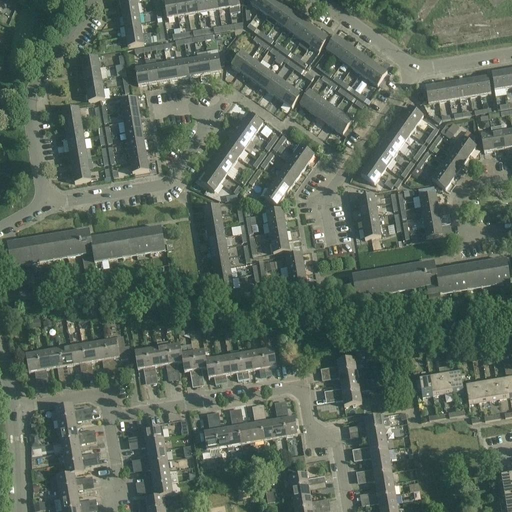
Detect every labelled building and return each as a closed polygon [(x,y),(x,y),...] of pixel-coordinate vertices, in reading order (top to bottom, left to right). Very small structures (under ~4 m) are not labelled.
[(119,0),(121,8),(137,5),(136,0),(119,0)] [(185,0),(175,2),(178,18),(188,17),(185,0)] [(188,17),(198,15),(195,0),(186,0),(185,0),(188,17)] [(206,0),(195,0),(198,15),(208,13),(206,0)] [(216,0),(206,0),(208,13),(219,12),(216,0)] [(227,0),(216,0),(219,12),(229,10),(227,0)] [(238,0),(227,0),(229,10),(230,16),(240,14),(239,8),(240,8),(238,0)] [(259,12),(267,0),(254,0),(250,6),(259,12)] [(278,4),(271,0),(267,0),(259,12),(268,18),(278,4)] [(178,18),(175,2),(164,4),(167,20),(178,18)] [(268,18),(276,24),(286,10),(278,4),(268,18)] [(121,8),(123,18),(139,16),(137,5),(121,8)] [(295,16),(286,10),(276,24),(285,30),(295,16)] [(139,16),(123,18),(124,29),(141,26),(139,16)] [(285,30),(293,36),(303,22),(295,16),(285,30)] [(250,26),(247,29),(254,34),(257,31),(256,30),(259,26),(253,22),(250,26)] [(312,29),(303,22),(293,36),(302,42),(312,29)] [(142,36),(141,26),(124,29),(126,39),(142,36)] [(302,42),(310,48),(320,34),(312,29),(302,42)] [(260,33),(257,36),(264,41),(267,38),(260,33)] [(329,41),(320,34),(310,48),(319,54),(329,41)] [(126,39),(128,50),(150,46),(148,35),(142,36),(126,39)] [(267,38),(264,41),(271,46),(274,43),(267,38)] [(326,52),(335,58),(345,45),(335,38),(326,52)] [(260,47),(267,52),(269,49),(262,44),(260,47)] [(277,45),(274,48),(281,53),(284,50),(277,45)] [(353,51),(345,45),(335,58),(343,64),(353,51)] [(284,50),(281,53),(288,58),(291,55),(284,50)] [(361,57),(353,51),(343,64),(352,70),(361,57)] [(218,52),(207,53),(208,59),(211,76),(221,74),(219,58),(218,52)] [(270,55),(277,60),(279,56),(272,52),(270,55)] [(241,74),(250,60),(241,54),(232,67),(241,74)] [(277,60),(284,64),(286,61),(279,56),(277,60)] [(294,57),(291,61),(298,65),(301,62),(294,57)] [(370,63),(361,57),(352,70),(360,76),(370,63)] [(83,73),(100,70),(98,59),(82,62),(83,73)] [(208,59),(198,61),(200,77),(211,76),(208,59)] [(259,66),(250,60),(241,74),(249,80),(259,66)] [(198,61),(187,63),(190,79),(200,77),(198,61)] [(301,62),(298,65),(305,70),(308,67),(301,62)] [(180,81),(190,79),(187,63),(177,64),(180,81)] [(360,76),(369,82),(378,69),(370,63),(360,76)] [(177,64),(167,66),(170,82),(180,81),(177,64)] [(120,67),(116,68),(117,75),(122,75),(126,75),(125,66),(120,67)] [(167,66),(157,68),(159,84),(170,82),(167,66)] [(267,72),(259,66),(249,80),(258,86),(267,72)] [(157,68),(146,69),(149,86),(159,84),(157,68)] [(296,68),(294,72),(301,77),(303,73),(296,68)] [(138,88),(149,86),(146,69),(135,71),(138,88)] [(387,75),(378,69),(369,82),(378,89),(387,75)] [(100,70),(83,73),(85,83),(102,81),(100,70)] [(276,79),(267,72),(258,86),(266,92),(276,79)] [(333,77),(326,72),(323,75),(330,80),(333,77)] [(511,72),(502,74),(505,90),(511,89),(511,72)] [(502,74),(491,76),(495,98),(506,96),(505,90),(502,74)] [(306,76),(304,79),(312,84),(314,81),(306,76)] [(284,85),(276,79),(266,92),(275,98),(284,85)] [(340,87),(342,84),(336,79),(333,82),(340,87)] [(491,96),(488,79),(477,81),(480,98),(491,96)] [(103,91),(102,81),(85,83),(87,94),(103,91)] [(480,98),(477,81),(467,83),(470,99),(480,98)] [(470,99),(467,83),(457,84),(460,101),(470,99)] [(330,84),(328,87),(334,92),(337,89),(330,84)] [(349,88),(342,84),(340,87),(347,92),(349,88)] [(460,101),(457,84),(447,86),(449,103),(460,101)] [(293,91),(284,85),(275,98),(283,104),(293,91)] [(449,103),(447,86),(436,88),(439,104),(449,103)] [(428,106),(439,104),(436,88),(425,90),(428,106)] [(103,91),(87,94),(89,105),(105,102),(103,91)] [(283,104),(292,111),(302,97),(293,91),(283,104)] [(338,94),(344,99),(347,96),(340,91),(338,94)] [(357,99),(360,96),(353,91),(350,94),(357,99)] [(300,106),(309,113),(318,99),(309,93),(300,106)] [(347,96),(344,99),(351,104),(354,101),(347,96)] [(309,113),(317,119),(327,105),(318,99),(309,113)] [(122,114),(139,111),(137,100),(121,103),(122,114)] [(355,106),(362,111),(364,108),(357,103),(355,106)] [(335,111),(327,105),(317,119),(326,125),(335,111)] [(410,109),(403,118),(417,127),(423,118),(410,109)] [(63,112),(65,124),(81,121),(79,110),(63,112)] [(141,122),(139,111),(122,114),(124,124),(141,122)] [(344,117),(335,111),(326,125),(334,131),(344,117)] [(250,116),(243,125),(257,135),(263,126),(250,116)] [(353,124),(344,117),(334,131),(343,137),(353,124)] [(439,126),(441,123),(434,117),(431,121),(439,126)] [(397,126),(411,136),(417,127),(403,118),(397,126)] [(65,124),(66,134),(83,131),(81,121),(65,124)] [(124,124),(118,125),(120,135),(126,134),(142,132),(141,122),(124,124)] [(251,143),(257,135),(243,125),(237,133),(251,143)] [(454,125),(445,138),(451,142),(460,129),(454,125)] [(391,134),(405,144),(411,136),(397,126),(391,134)] [(444,138),(449,130),(446,128),(441,135),(444,138)] [(490,130),(491,136),(494,152),(505,151),(502,134),(501,128),(490,130)] [(66,134),(68,144),(84,141),(83,131),(66,134)] [(436,131),(431,137),(434,140),(439,133),(436,131)] [(144,142),(142,132),(126,134),(127,145),(144,142)] [(245,152),(251,143),(237,133),(231,142),(245,152)] [(462,139),(456,148),(470,157),(476,149),(471,145),(476,139),(468,133),(463,140),(462,139)] [(511,133),(502,134),(505,151),(511,149),(511,133)] [(385,143),(399,153),(405,144),(391,134),(385,143)] [(494,152),(491,136),(481,138),(483,154),(494,152)] [(434,140),(431,137),(426,144),(429,147),(434,140)] [(284,138),(279,145),(282,147),(287,141),(284,138)] [(439,138),(434,145),(437,147),(442,141),(439,138)] [(68,144),(70,154),(86,151),(84,141),(68,144)] [(146,152),(144,142),(127,145),(129,155),(146,152)] [(239,160),(245,152),(231,142),(225,150),(239,160)] [(379,151),(393,161),(399,153),(385,143),(379,151)] [(274,147),(271,144),(266,151),(269,154),(274,147)] [(279,145),(274,152),(277,154),(282,147),(279,145)] [(434,145),(429,152),(432,154),(437,147),(434,145)] [(295,156),(308,166),(315,157),(301,148),(295,156)] [(470,157),(456,148),(450,156),(464,166),(470,157)] [(233,168),(239,160),(225,150),(219,159),(233,168)] [(70,154),(71,164),(88,162),(86,151),(70,154)] [(373,160),(387,170),(393,161),(379,151),(373,160)] [(147,162),(146,152),(129,155),(131,165),(147,162)] [(419,154),(414,161),(417,164),(422,156),(419,154)] [(271,155),(266,162),(270,164),(274,158),(271,155)] [(295,156),(289,165),(302,175),(308,166),(295,156)] [(464,166),(450,156),(444,165),(458,175),(464,166)] [(219,159),(213,167),(227,177),(233,181),(239,173),(233,168),(219,159)] [(367,169),(381,178),(387,170),(373,160),(367,169)] [(259,161),(253,168),(257,171),(262,164),(259,161)] [(71,164),(73,175),(89,172),(88,162),(71,164)] [(149,173),(147,162),(131,165),(133,176),(149,173)] [(266,162),(261,169),(265,171),(270,164),(266,162)] [(422,162),(417,169),(420,171),(425,164),(422,162)] [(289,165),(283,174),(296,183),(302,175),(289,165)] [(458,175),(444,165),(438,173),(452,183),(458,175)] [(221,185),(227,177),(213,167),(207,176),(221,185)] [(374,187),(381,178),(367,169),(361,177),(374,187)] [(407,171),(401,178),(404,181),(410,174),(407,171)] [(91,183),(89,172),(73,175),(75,185),(91,183)] [(259,173),(254,179),(258,181),(262,175),(259,173)] [(445,192),(452,183),(438,173),(432,183),(445,192)] [(283,174),(277,182),(290,192),(296,183),(283,174)] [(221,185),(207,176),(201,185),(215,195),(221,185)] [(250,180),(246,178),(241,185),(244,187),(250,180)] [(254,179),(249,186),(252,189),(258,181),(254,179)] [(399,181),(394,188),(397,190),(402,183),(399,181)] [(277,182),(271,190),(284,200),(290,192),(277,182)] [(394,188),(387,183),(384,186),(391,191),(394,188)] [(419,199),(413,200),(415,210),(421,209),(421,210),(437,207),(436,196),(435,189),(418,192),(419,199)] [(284,200),(271,190),(264,199),(278,209),(284,200)] [(358,200),(360,211),(376,208),(374,197),(358,200)] [(439,217),(437,207),(421,210),(423,220),(439,217)] [(222,219),(220,208),(203,210),(205,222),(222,219)] [(376,208),(360,211),(361,221),(378,218),(376,208)] [(266,214),(268,224),(284,222),(283,211),(266,214)] [(423,220),(425,230),(441,227),(439,217),(423,220)] [(361,221),(363,231),(380,228),(378,218),(361,221)] [(222,219),(205,222),(207,232),(223,229),(222,219)] [(284,222),(268,224),(270,235),(286,232),(284,222)] [(443,238),(441,227),(425,230),(426,241),(443,238)] [(79,237),(66,239),(66,234),(60,235),(61,240),(52,241),(51,237),(46,238),(47,242),(38,244),(38,239),(32,240),(33,244),(24,246),(24,241),(18,242),(19,247),(8,249),(11,270),(82,258),(86,282),(98,280),(95,265),(166,253),(163,233),(164,232),(163,228),(158,228),(159,233),(150,234),(149,230),(144,231),(144,235),(136,237),(135,232),(130,233),(131,237),(122,239),(121,235),(116,235),(117,240),(108,241),(107,237),(102,238),(102,242),(92,244),(90,232),(78,234),(79,237)] [(381,239),(380,228),(363,231),(365,242),(381,239)] [(207,232),(209,242),(225,239),(223,229),(207,232)] [(288,242),(286,232),(270,235),(271,245),(288,242)] [(225,239),(209,242),(210,252),(227,250),(227,249),(231,248),(230,240),(225,240),(225,239)] [(288,242),(271,245),(273,256),(290,253),(288,242)] [(210,252),(212,263),(228,260),(227,250),(210,252)] [(286,258),(287,269),(304,267),(302,256),(286,258)] [(212,263),(214,273),(230,270),(228,260),(212,263)] [(437,276),(435,265),(429,265),(430,268),(411,271),(410,267),(405,268),(406,272),(397,273),(396,269),(391,270),(392,274),(383,276),(382,272),(377,272),(378,277),(369,278),(368,274),(363,275),(364,279),(353,281),(356,302),(426,290),(431,317),(443,315),(443,312),(440,297),(511,285),(507,264),(508,264),(508,260),(503,260),(503,265),(495,266),(494,262),(489,263),(489,267),(481,268),(480,264),(475,265),(475,269),(467,271),(466,267),(461,268),(461,272),(452,273),(452,269),(447,270),(447,274),(437,276)] [(266,272),(276,271),(275,264),(265,266),(266,272)] [(287,269),(289,280),(305,277),(304,267),(287,269)] [(214,273),(215,283),(232,280),(230,270),(214,273)] [(124,280),(123,273),(114,274),(115,281),(124,280)] [(289,280),(291,290),(307,287),(305,277),(289,280)] [(232,280),(215,283),(217,294),(234,291),(232,280)] [(258,287),(251,288),(253,298),(260,296),(258,287)] [(309,298),(307,287),(291,290),(293,300),(309,298)] [(444,319),(457,317),(456,309),(443,312),(443,315),(444,319)] [(114,343),(105,344),(109,362),(110,370),(115,369),(114,361),(121,360),(121,362),(131,360),(129,349),(126,350),(124,339),(114,341),(114,343)] [(94,344),(97,364),(103,363),(104,370),(110,370),(109,362),(105,344),(97,346),(96,343),(94,344)] [(92,347),(83,348),(86,366),(87,373),(93,372),(92,365),(97,364),(94,344),(91,344),(92,347)] [(71,348),(75,367),(80,367),(81,374),(87,373),(86,366),(83,348),(74,350),(74,347),(71,348)] [(183,364),(182,356),(180,347),(169,349),(173,374),(179,373),(177,365),(183,364)] [(69,350),(61,352),(63,369),(65,377),(70,376),(69,368),(75,367),(71,348),(69,348),(69,350)] [(155,351),(146,352),(149,370),(151,378),(156,377),(155,369),(160,368),(158,350),(157,348),(155,349),(155,351)] [(169,349),(158,350),(160,368),(166,367),(167,375),(173,374),(169,349)] [(202,353),(193,355),(196,372),(197,380),(203,379),(202,372),(207,371),(206,363),(206,360),(204,353),(204,350),(201,351),(202,353)] [(38,356),(41,373),(42,381),(48,380),(47,372),(52,371),(49,351),(46,352),(47,354),(38,356)] [(65,377),(63,369),(61,352),(52,353),(51,351),(49,351),(52,371),(58,370),(59,378),(65,377)] [(262,353),(266,379),(272,378),(271,370),(277,369),(274,351),(262,353)] [(137,352),(135,352),(135,354),(138,372),(144,371),(145,379),(151,378),(149,370),(146,352),(137,354),(137,352)] [(248,356),(240,357),(243,375),(244,382),(250,381),(248,374),(254,373),(251,355),(250,353),(248,353),(248,356)] [(262,353),(251,355),(254,373),(259,372),(261,380),(266,379),(262,353)] [(337,363),(338,369),(330,370),(331,376),(356,371),(355,363),(357,363),(355,353),(344,355),(346,362),(337,363)] [(193,355),(182,356),(183,364),(184,374),(190,373),(191,381),(197,380),(193,355)] [(491,355),(482,356),(483,364),(493,363),(491,355)] [(42,381),(38,356),(26,357),(29,375),(35,374),(36,382),(42,381)] [(230,356),(228,357),(228,359),(231,377),(237,376),(238,383),(244,382),(243,375),(240,357),(231,359),(230,356)] [(226,359),(217,361),(220,379),(222,386),(227,385),(226,378),(231,377),(228,359),(228,357),(225,357),(226,359)] [(208,360),(206,360),(206,363),(207,371),(208,381),(214,380),(216,387),(222,386),(220,379),(217,361),(208,362),(208,360)] [(356,371),(331,376),(332,381),(340,380),(340,386),(361,382),(360,380),(358,380),(356,371)] [(460,372),(449,373),(453,394),(464,392),(460,372)] [(443,396),(453,394),(449,373),(440,375),(443,396)] [(440,375),(430,377),(433,397),(443,396),(440,375)] [(422,399),(433,397),(430,377),(419,378),(422,399)] [(506,379),(496,381),(500,401),(510,399),(506,379)] [(367,381),(361,382),(340,386),(341,391),(334,392),(335,398),(342,397),(360,394),(369,392),(367,381)] [(489,402),(500,401),(496,381),(486,382),(489,402)] [(486,382),(476,384),(479,404),(489,402),(486,382)] [(469,406),(479,404),(476,384),(466,386),(469,406)] [(360,394),(335,398),(336,404),(343,402),(344,408),(362,405),(360,394)] [(56,410),(53,410),(54,413),(56,412),(57,416),(57,422),(75,419),(83,418),(83,416),(82,412),(74,413),(74,407),(56,410)] [(288,413),(283,414),(284,422),(287,440),(296,438),(296,440),(299,440),(298,438),(295,420),(290,421),(289,416),(288,413)] [(278,423),(273,423),(276,441),(276,444),(278,443),(278,441),(287,440),(284,422),(283,414),(277,415),(277,416),(278,423)] [(266,417),(260,418),(262,425),(265,443),(273,442),(273,444),(276,444),(276,441),(273,423),(267,424),(266,417)] [(59,431),(57,431),(57,434),(59,433),(77,430),(76,424),(84,423),(83,418),(75,419),(57,422),(59,431)] [(256,426),(250,427),(253,445),(253,448),(256,447),(255,445),(265,443),(262,425),(260,418),(254,419),(256,426)] [(365,427),(357,428),(358,434),(366,433),(384,430),(390,429),(389,420),(382,421),(384,420),(384,418),(382,418),(364,421),(365,427)] [(243,420),(237,421),(239,429),(242,447),(250,446),(251,448),(253,448),(253,445),(250,427),(245,428),(243,420)] [(233,430),(227,431),(230,449),(231,451),(233,451),(233,449),(242,447),(239,429),(237,421),(232,422),(233,430)] [(221,424),(215,425),(216,433),(219,451),(228,449),(229,454),(231,454),(231,451),(230,449),(227,431),(222,432),(221,424)] [(206,444),(199,445),(199,446),(201,456),(208,455),(210,454),(211,460),(220,459),(219,451),(216,433),(215,425),(209,426),(211,434),(204,435),(206,444)] [(146,438),(136,439),(137,445),(147,444),(164,441),(163,432),(165,431),(165,429),(163,429),(145,432),(146,438)] [(59,433),(57,434),(57,436),(60,436),(61,444),(79,441),(87,440),(86,434),(78,435),(77,430),(59,433)] [(366,433),(358,434),(359,440),(367,438),(368,444),(388,441),(388,438),(385,438),(384,430),(366,433)] [(62,453),(60,453),(60,456),(63,455),(81,452),(80,447),(88,446),(87,440),(79,441),(61,444),(62,453)] [(166,450),(164,441),(147,444),(137,445),(138,451),(148,449),(148,455),(166,452),(168,452),(168,449),(166,450)] [(369,449),(361,450),(362,457),(388,452),(386,443),(388,443),(388,441),(368,444),(369,449)] [(178,467),(193,464),(189,447),(182,449),(185,463),(177,464),(178,467)] [(394,451),(388,452),(362,457),(363,462),(371,460),(372,466),(396,462),(394,451)] [(63,455),(60,456),(61,458),(63,458),(65,467),(83,464),(90,463),(89,457),(82,458),(81,452),(63,455)] [(140,462),(141,468),(168,463),(167,455),(169,454),(168,452),(166,452),(148,455),(149,460),(140,462)] [(66,475),(64,475),(64,477),(66,477),(66,478),(75,476),(84,475),(84,469),(91,468),(90,463),(83,464),(65,467),(66,475)] [(150,466),(141,468),(142,473),(151,472),(152,478),(172,474),(171,472),(169,472),(168,463),(150,466)] [(373,472),(365,473),(366,479),(374,478),(391,475),(390,466),(392,466),(392,463),(372,466),(373,472)] [(153,483),(143,484),(144,491),(154,489),(172,486),(170,477),(172,477),(172,474),(152,478),(153,483)] [(374,478),(366,479),(367,484),(375,483),(376,489),(393,486),(396,486),(395,483),(393,484),(391,475),(374,478)] [(57,479),(59,490),(84,486),(83,480),(76,481),(75,476),(66,478),(66,477),(64,477),(57,479)] [(290,479),(287,479),(288,482),(290,482),(292,491),(310,488),(317,487),(316,481),(309,482),(308,476),(290,479)] [(511,476),(497,479),(499,490),(511,487),(511,476)] [(60,499),(58,499),(58,502),(78,499),(77,493),(85,492),(84,486),(59,490),(60,499)] [(154,489),(144,491),(145,496),(155,494),(155,500),(156,500),(164,499),(166,499),(173,497),(175,497),(175,495),(173,495),(172,486),(154,489)] [(376,494),(369,495),(370,502),(378,501),(395,498),(394,489),(396,488),(396,486),(393,486),(376,489),(376,494)] [(293,500),(291,500),(291,503),(294,502),(311,499),(310,493),(318,492),(317,487),(310,488),(292,491),(293,500)] [(501,500),(511,497),(511,487),(499,490),(501,500)] [(511,497),(501,500),(502,510),(511,507),(511,497)] [(378,501),(370,502),(371,507),(378,505),(380,511),(397,509),(400,509),(399,506),(397,506),(395,498),(378,501)] [(58,502),(55,502),(56,511),(66,511),(88,509),(87,503),(79,504),(78,499),(58,502)] [(147,507),(139,508),(139,511),(151,511),(166,510),(164,501),(166,501),(166,499),(164,499),(156,500),(155,500),(146,501),(147,507)] [(294,502),(291,503),(292,505),(294,505),(295,511),(304,511),(313,510),(321,509),(320,503),(312,504),(311,499),(294,502)]
